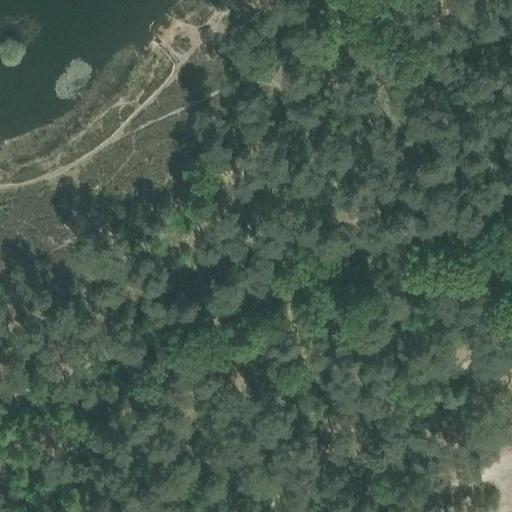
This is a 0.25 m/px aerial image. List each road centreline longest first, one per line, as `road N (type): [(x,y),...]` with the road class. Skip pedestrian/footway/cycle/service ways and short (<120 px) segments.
road 1 (track): [(368,256),(0,408)]
road 2 (unknown): [(368,256),(418,337),(511,403)]
road 3 (track): [(511,238),(368,256)]
